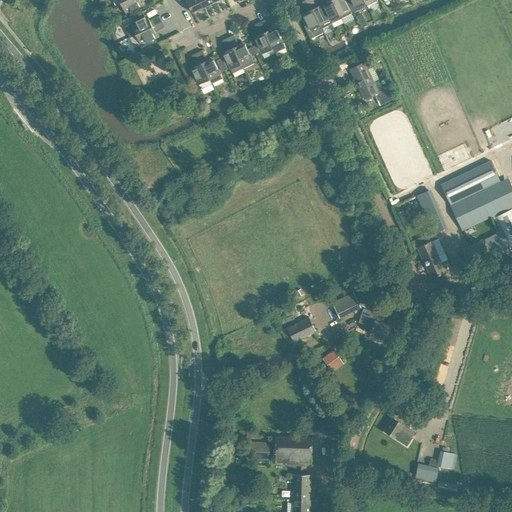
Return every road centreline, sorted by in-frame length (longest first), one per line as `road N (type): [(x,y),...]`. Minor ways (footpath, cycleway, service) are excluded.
road 1 (secondary): [(183,511),(196,358),(187,303),(133,208),(0,33)]
road 2 (secondary): [(0,72),(120,234),(159,305),(171,366),(160,511)]
road 3 (unclassified): [(349,511),(355,435),(415,332),(418,290),(320,78)]
road 4 (residential): [(173,0),(193,33),(269,0)]
